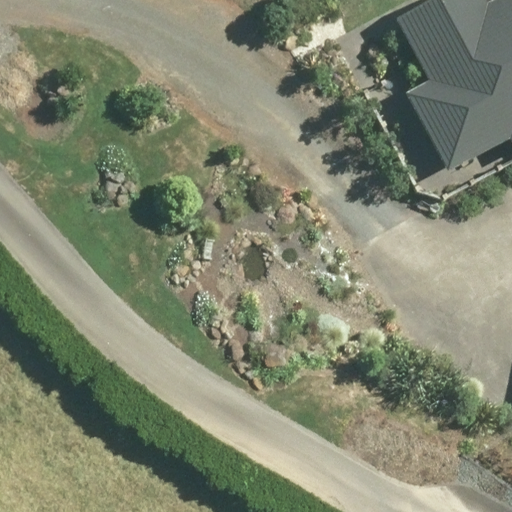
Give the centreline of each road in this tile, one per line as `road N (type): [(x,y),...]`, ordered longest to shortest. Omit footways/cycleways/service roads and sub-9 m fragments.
road 1 (unknown): [(0,251),(126,396),(301,511)]
road 2 (unknown): [(0,39),(173,81),(278,163)]
